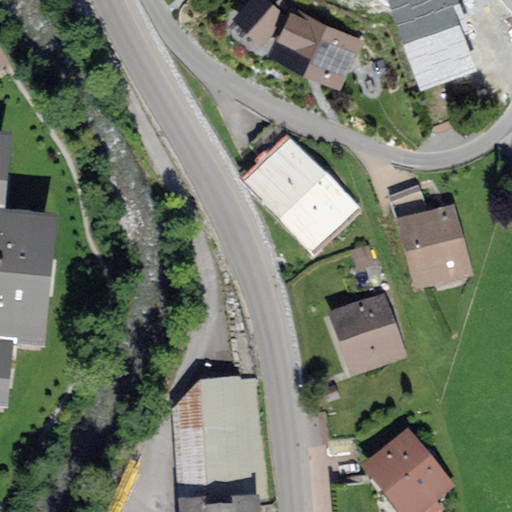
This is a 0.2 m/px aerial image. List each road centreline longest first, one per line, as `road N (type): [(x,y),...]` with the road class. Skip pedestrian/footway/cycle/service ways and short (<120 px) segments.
road 1 (tertiary): [(101,0),(259,295),(290,511)]
road 2 (residential): [(511,117),(456,155),(416,159),(367,149),(226,84),(176,41),(149,0)]
